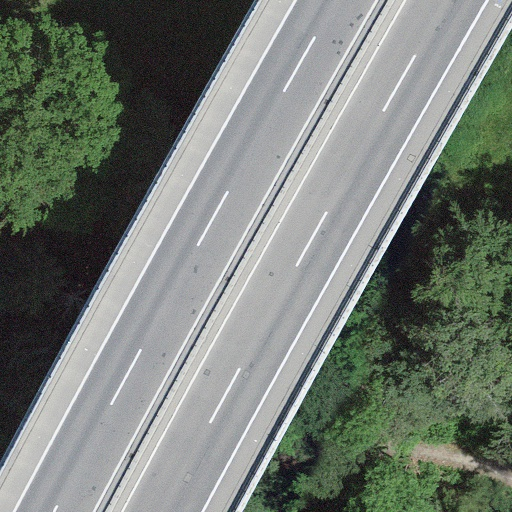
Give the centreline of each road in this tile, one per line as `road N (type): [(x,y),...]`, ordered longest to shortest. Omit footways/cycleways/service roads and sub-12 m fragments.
road 1 (motorway): [(158,511),(445,0)]
road 2 (motorway): [(333,0),(49,511)]
